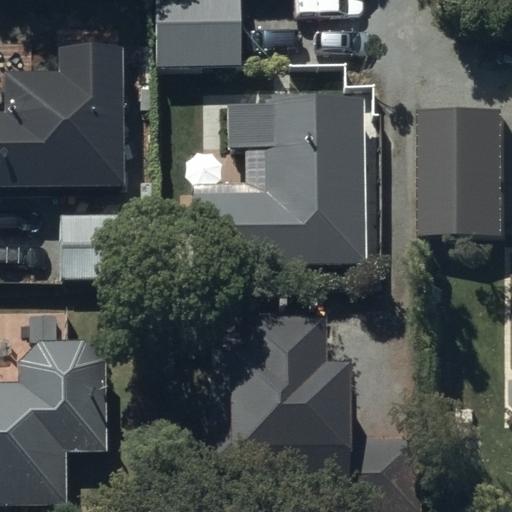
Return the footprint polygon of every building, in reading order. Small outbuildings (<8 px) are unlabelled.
[(157,0),(157,75),(238,75),(237,0),(157,0)] [(0,189),(124,188),(123,45),(58,46),(58,74),(6,75),(6,113),(0,112),(0,189)] [(189,192),(189,203),(189,273),(362,272),(362,107),(267,107),(267,114),(224,114),(224,158),(244,157),(244,192),(189,192)] [(481,119),(431,119),(432,229),(482,229),(481,119)] [(145,216),(63,217),(63,281),(145,281),(145,216)] [(327,363),(327,317),(226,317),(227,511),(419,511),(419,440),(354,440),(354,363),(327,363)] [(0,511),(65,511),(65,460),(103,459),(102,369),(84,348),(35,349),(16,369),(16,391),(0,390),(0,511)]
